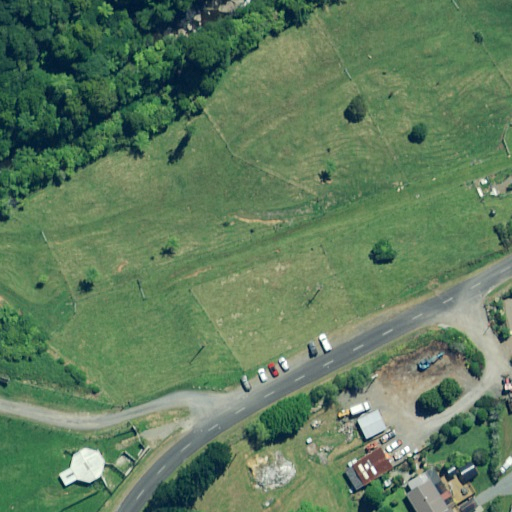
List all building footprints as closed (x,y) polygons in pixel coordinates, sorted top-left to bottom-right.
[(389,429),(380,411),(354,423),(363,442),(389,429)] [(100,453),(87,449),(76,456),(73,469),(80,480),(92,483),(104,477),(107,464),(100,453)] [(395,469),(383,449),(347,471),(359,491),(395,469)] [(137,463),(129,455),(118,465),(126,473),(137,463)] [(457,505),(439,477),(425,486),(420,479),(404,489),(418,511),(455,511),(453,508),(457,505)]
